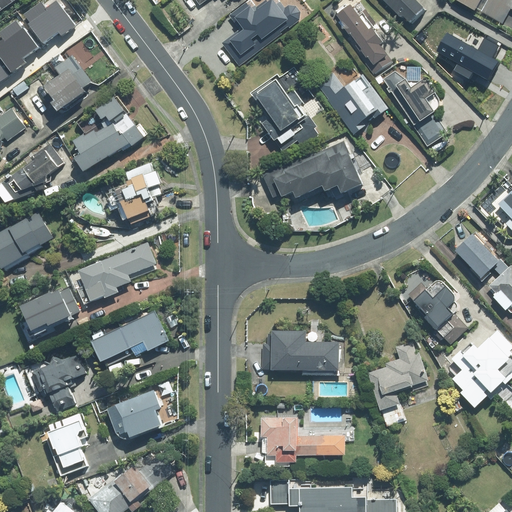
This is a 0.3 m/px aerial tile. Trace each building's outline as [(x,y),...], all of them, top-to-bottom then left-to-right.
[(0,0),(0,12),(16,0),(0,0)] [(242,30),(224,44),(241,66),(304,19),(292,3),(286,8),(279,0),(266,0),(258,7),(253,0),(249,0),(231,14),(242,30)] [(389,0),(412,23),(427,8),(417,0),(389,0)] [(511,0),(458,0),(477,10),(478,8),(504,23),(511,9),(511,0)] [(60,36),(75,25),(57,1),(46,9),(41,2),(23,15),(44,44),(58,34),(60,36)] [(360,14),(353,5),(337,16),(352,36),(349,39),(375,75),(394,60),(383,45),(386,43),(374,28),(379,24),(367,8),(360,14)] [(0,43),(0,53),(13,71),(28,60),(26,57),(40,47),(19,18),(1,32),(6,39),(0,43)] [(442,38),(428,24),(414,37),(429,51),(442,38)] [(471,24),(436,60),(470,93),(483,80),(478,75),(492,60),(484,52),(492,45),(471,24)] [(86,88),(94,82),(79,61),(42,87),(61,113),(89,93),(86,88)] [(400,69),(385,79),(429,146),(451,132),(437,110),(443,106),(435,95),(439,92),(430,78),(413,90),(400,69)] [(346,88),(334,72),(317,84),(355,135),(367,126),(364,122),(373,115),(376,119),(391,109),(364,74),(346,88)] [(278,74),(252,93),(271,120),(264,124),(285,153),(300,142),(305,149),(322,136),(278,74)] [(148,138),(147,137),(148,136),(139,123),(132,111),(131,111),(119,95),(96,111),(103,121),(109,117),(113,122),(88,137),(87,135),(76,142),(82,152),(76,155),(85,172),(124,149),(125,151),(131,148),(137,144),(148,138)] [(0,149),(5,134),(10,140),(27,128),(13,108),(0,117),(0,149)] [(366,184),(346,141),(316,155),(314,151),(265,174),(276,198),(284,195),(286,197),(296,192),(299,199),(326,186),(329,192),(342,186),(345,194),(366,184)] [(65,163),(51,144),(0,180),(0,183),(2,186),(0,187),(0,193),(8,204),(15,199),(17,201),(24,196),(26,199),(32,195),(34,197),(46,188),(44,184),(48,180),(46,177),(65,163)] [(121,209),(128,226),(163,213),(156,196),(166,192),(154,162),(128,172),(134,188),(109,198),(114,211),(121,209)] [(511,191),(499,204),(511,217),(511,218),(507,224),(511,229),(511,191)] [(0,234),(0,262),(4,269),(56,239),(40,212),(0,234)] [(502,261),(475,234),(457,251),(483,279),(502,261)] [(149,242),(80,270),(93,301),(134,284),(130,275),(158,264),(149,242)] [(511,265),(489,287),(497,295),(495,297),(508,311),(511,307),(511,265)] [(409,296),(451,345),(470,329),(450,307),(458,300),(439,278),(429,287),(425,282),(409,296)] [(69,285),(24,307),(36,333),(82,312),(69,285)] [(156,311),(94,342),(104,362),(133,348),(138,357),(171,341),(156,311)] [(264,343),(264,369),(342,370),(342,344),(308,343),(308,332),(269,331),(269,343),(264,343)] [(510,341),(501,332),(480,352),(472,343),(447,367),(469,389),(465,393),(477,407),(506,379),(497,370),(509,359),(500,350),(510,341)] [(369,371),(383,413),(404,406),(399,391),(431,380),(422,353),(418,355),(414,342),(398,347),(402,360),(369,371)] [(81,354),(35,373),(42,391),(46,389),(48,394),(51,393),(59,412),(77,404),(68,380),(88,372),(81,354)] [(156,390),(109,409),(120,437),(131,432),(133,437),(163,425),(157,410),(163,408),(156,390)] [(40,400),(31,403),(34,412),(44,408),(40,400)] [(55,456),(62,476),(88,466),(81,448),(86,446),(80,432),(87,429),(81,414),(49,427),(59,454),(55,456)] [(269,437),(269,455),(279,455),(279,463),(299,463),(298,455),(347,455),(347,436),(299,436),(299,418),(263,418),(264,437),(269,437)] [(91,499),(100,511),(123,511),(129,508),(131,511),(133,511),(143,505),(139,500),(178,470),(173,464),(179,460),(169,448),(141,470),(136,464),(91,499)] [(302,505),(302,511),(398,511),(398,499),(369,500),(368,497),(355,497),(355,488),(303,489),(303,482),(274,482),(274,505),(302,505)] [(76,511),(63,502),(56,511),(76,511)]
